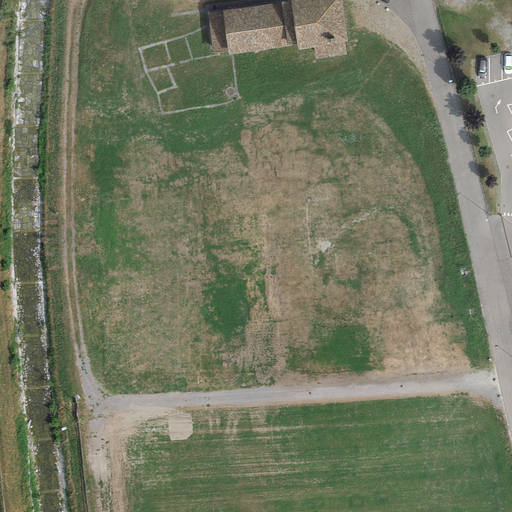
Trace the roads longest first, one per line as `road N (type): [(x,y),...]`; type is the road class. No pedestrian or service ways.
road 1 (track): [(76,0),(66,218),(80,359),(94,396),(114,404),(509,380)]
road 2 (unclassified): [(511,393),(422,0)]
